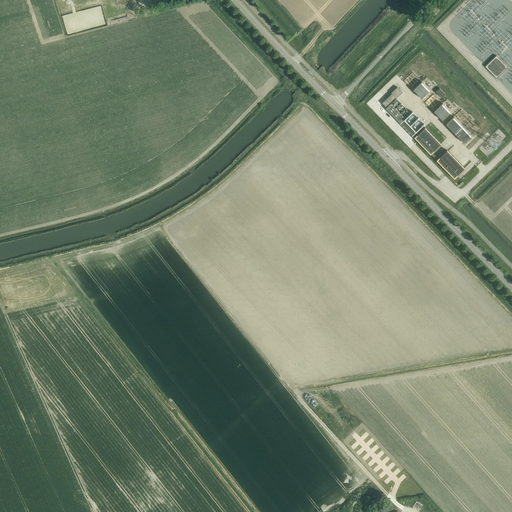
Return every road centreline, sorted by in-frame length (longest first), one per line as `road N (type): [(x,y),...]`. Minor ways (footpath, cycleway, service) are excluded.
road 1 (secondary): [(511,288),(334,104)]
road 2 (secondary): [(334,104),(234,0)]
road 3 (unclassified): [(334,104),(433,0)]
